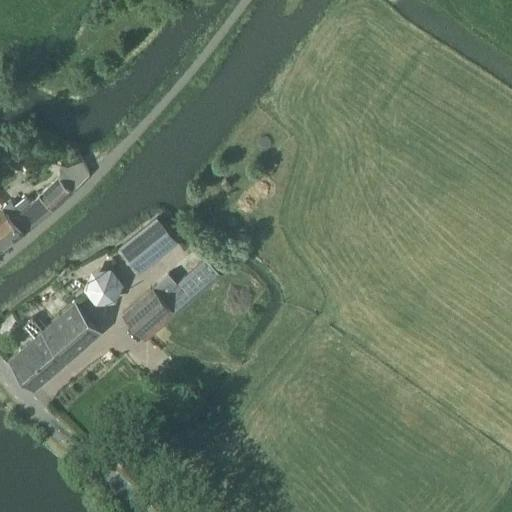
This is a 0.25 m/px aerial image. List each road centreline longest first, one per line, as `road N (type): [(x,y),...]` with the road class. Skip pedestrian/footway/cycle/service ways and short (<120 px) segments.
road 1 (unclassified): [(0,261),(94,181),(246,0)]
road 2 (unclassified): [(140,511),(51,429),(0,364)]
